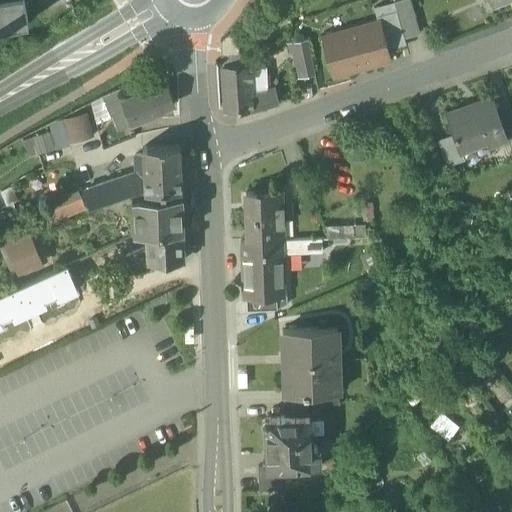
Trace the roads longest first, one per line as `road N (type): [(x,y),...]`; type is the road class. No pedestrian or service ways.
road 1 (residential): [(219,511),(205,153)]
road 2 (residential): [(205,153),(511,40)]
road 3 (tertiary): [(0,104),(159,10)]
road 4 (residential): [(205,153),(193,27)]
